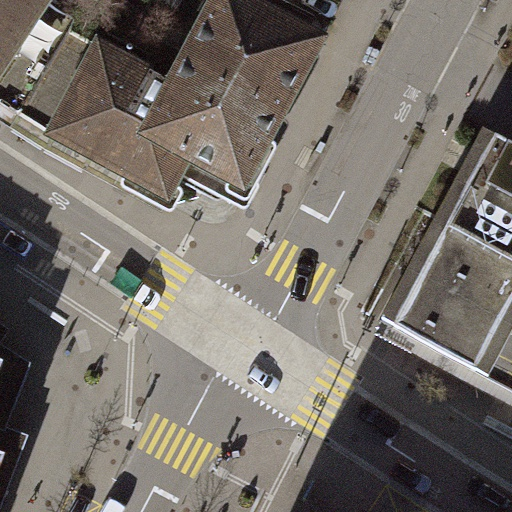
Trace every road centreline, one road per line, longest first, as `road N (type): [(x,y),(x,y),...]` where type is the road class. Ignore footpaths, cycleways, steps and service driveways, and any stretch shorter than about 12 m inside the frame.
road 1 (residential): [(249,346),(303,273),(446,0)]
road 2 (tertiary): [(504,511),(249,346)]
road 3 (tertiary): [(249,346),(0,182)]
road 4 (residential): [(142,511),(249,346)]
